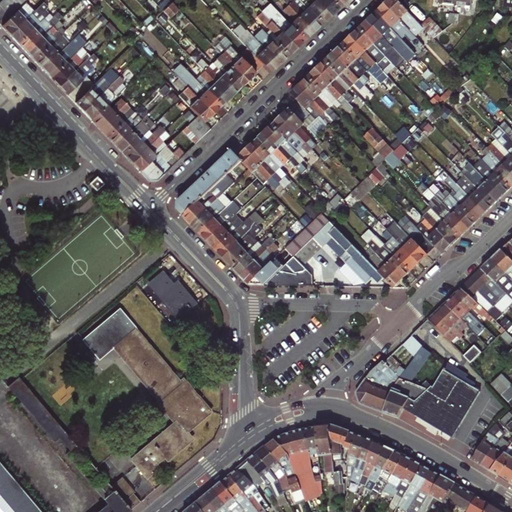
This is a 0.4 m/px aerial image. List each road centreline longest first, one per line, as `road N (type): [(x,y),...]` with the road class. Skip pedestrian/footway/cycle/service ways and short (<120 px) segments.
road 1 (residential): [(149,207),(368,0)]
road 2 (tertiary): [(0,53),(149,207)]
road 3 (residential): [(328,410),(379,426),(511,501)]
road 4 (residential): [(236,303),(362,305),(395,325)]
road 5 (residential): [(395,325),(511,218)]
road 6 (tertiary): [(236,303),(238,443)]
road 7 (tertiary): [(149,207),(236,303)]
